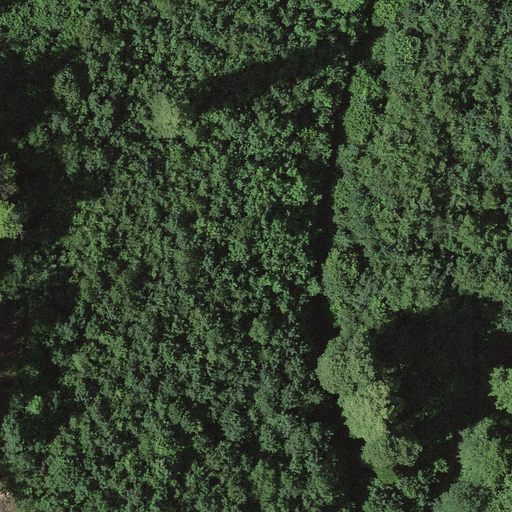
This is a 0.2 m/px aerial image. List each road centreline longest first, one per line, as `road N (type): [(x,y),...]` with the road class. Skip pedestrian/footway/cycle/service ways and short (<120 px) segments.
road 1 (track): [(356,511),(315,337),(315,263),(339,91),(371,0)]
road 2 (track): [(511,339),(485,374),(435,511)]
